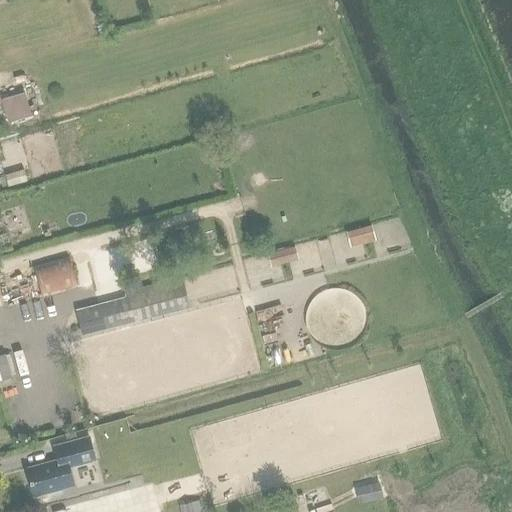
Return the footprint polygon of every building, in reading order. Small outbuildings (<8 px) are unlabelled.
[(22,170),(4,175),(7,188),(26,183),(22,170)] [(371,226),(346,233),(350,248),(375,241),(371,226)] [(276,267),(303,258),(299,244),(272,253),(276,267)] [(67,260),(33,269),(40,296),(74,286),(67,260)] [(82,337),(190,310),(183,280),(127,294),(128,298),(76,311),(82,337)] [(4,353),(0,354),(0,379),(11,377),(4,353)] [(54,448),(57,462),(26,470),(34,498),(74,487),(70,468),(96,462),(90,438),(54,448)]
